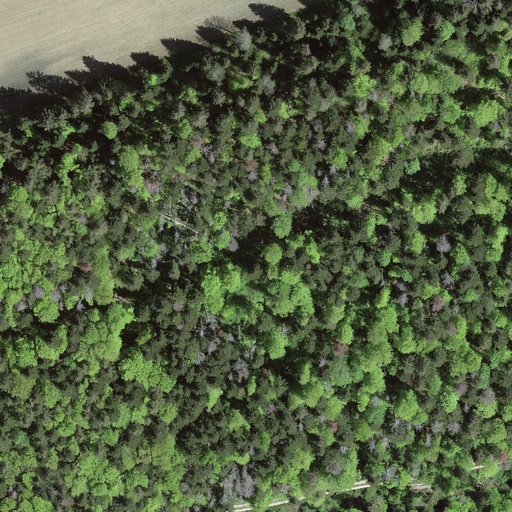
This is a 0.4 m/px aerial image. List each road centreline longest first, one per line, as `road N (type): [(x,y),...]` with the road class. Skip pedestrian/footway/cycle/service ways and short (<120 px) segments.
road 1 (track): [(511,138),(362,201),(0,324)]
road 2 (track): [(511,462),(245,511)]
